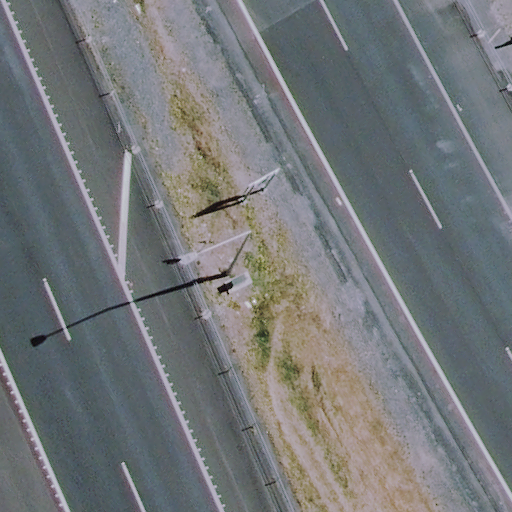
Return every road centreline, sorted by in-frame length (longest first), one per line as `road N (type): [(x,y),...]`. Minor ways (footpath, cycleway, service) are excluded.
road 1 (motorway): [(321,0),(511,351)]
road 2 (motorway): [(0,170),(143,511)]
